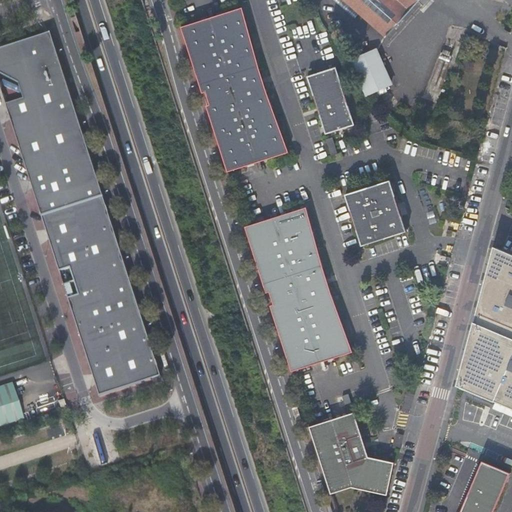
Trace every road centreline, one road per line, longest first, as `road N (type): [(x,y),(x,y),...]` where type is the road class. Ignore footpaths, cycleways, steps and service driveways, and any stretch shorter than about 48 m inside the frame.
road 1 (trunk): [(77,0),(243,511)]
road 2 (trunk): [(257,511),(91,0)]
road 3 (primary): [(319,511),(155,0)]
road 4 (primary): [(55,0),(191,401)]
road 5 (unclassified): [(407,511),(511,119)]
road 6 (residential): [(0,138),(90,410),(126,423),(191,401)]
